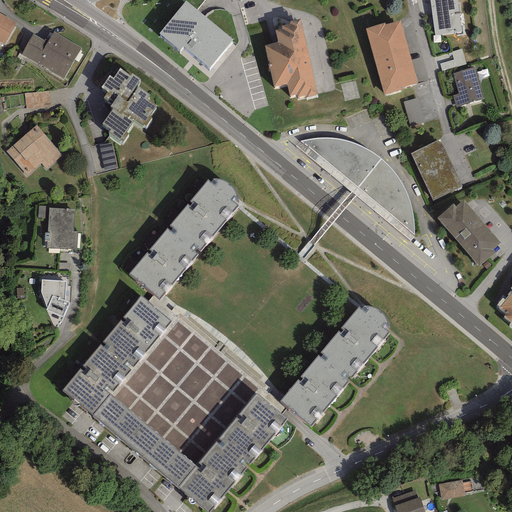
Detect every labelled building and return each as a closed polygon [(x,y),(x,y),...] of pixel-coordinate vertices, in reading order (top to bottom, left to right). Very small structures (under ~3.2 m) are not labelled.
[(457,0),(429,0),(435,35),(462,32),(457,0)] [(232,40),(185,1),(159,33),(180,50),(183,46),(209,68),(232,40)] [(16,23),(0,13),(0,41),(4,44),(16,23)] [(299,19),(289,21),(290,24),(281,26),(282,29),(275,30),(278,42),(264,46),(274,87),(286,84),(289,96),(296,94),(297,98),(306,95),(306,97),(318,95),(299,19)] [(384,23),(365,29),(384,95),(403,90),(402,87),(417,83),(400,20),(385,24),(384,23)] [(81,48),(53,32),(47,43),(33,34),(21,55),(63,79),(81,48)] [(461,49),(451,52),(453,60),(455,67),(455,68),(466,65),(461,49)] [(455,67),(453,60),(439,64),(441,71),(455,67)] [(474,67),(452,74),(458,94),(452,95),(456,108),(483,100),(474,67)] [(130,76),(120,68),(113,78),(109,75),(100,87),(107,92),(103,98),(112,105),(110,107),(113,109),(102,124),(110,130),(108,133),(120,142),(120,141),(122,142),(128,134),(125,131),(134,120),(143,126),(144,125),(146,126),(151,118),(149,116),(156,106),(147,99),(149,95),(137,86),(139,82),(138,81),(140,79),(132,73),(130,76)] [(48,91),(24,94),(26,109),(50,106),(48,91)] [(418,98),(403,102),(410,127),(425,123),(418,98)] [(62,155),(36,125),(6,151),(26,175),(40,164),(45,169),(62,155)] [(306,139),(300,141),(414,235),(414,231),(414,223),(413,212),(410,202),(406,193),(403,185),(399,177),(393,169),(388,163),(381,159),(374,153),(368,149),(360,146),(356,143),(351,142),(345,140),(339,139),(332,138),(326,138),(319,138),(313,138),(306,139)] [(440,140),(410,153),(432,200),(462,186),(440,140)] [(414,235),(300,141),(296,146),(409,240),(414,235)] [(111,143),(99,146),(104,171),(116,168),(111,143)] [(208,180),(129,274),(159,300),(239,206),(231,200),(234,196),(237,199),(237,197),(237,195),(235,191),(233,188),(230,185),(226,182),(223,180),(217,179),(213,179),(216,182),(214,185),(208,180)] [(453,204),(437,218),(479,267),(495,253),(492,249),(500,243),(463,199),(455,206),(453,204)] [(47,206),(38,206),(38,218),(46,219),(47,206)] [(74,210),(49,208),(47,233),(45,233),(44,241),(47,241),(46,248),(76,250),(77,231),(73,231),(74,210)] [(65,281),(41,280),(40,292),(47,308),(46,310),(63,317),(69,303),(64,301),(65,281)] [(511,285),(510,288),(511,289),(511,290),(511,292),(510,291),(507,294),(508,295),(504,300),(502,298),(496,305),(499,307),(498,308),(506,314),(503,317),(510,323),(508,325),(511,327),(511,285)] [(24,288),(16,288),(16,299),(24,299),(24,288)] [(171,322),(140,296),(62,391),(207,511),(210,511),(286,420),(257,393),(195,466),(111,395),(171,322)] [(358,307),(279,401),(310,427),(389,333),(381,327),(384,323),(388,326),(388,324),(387,322),(386,318),(383,315),(380,312),(376,309),(373,307),(367,306),(363,306),(366,310),(364,312),(358,307)] [(60,323),(63,317),(46,310),(53,326),(57,328),(60,323)] [(462,480),(438,484),(441,500),(465,496),(462,480)] [(392,498),(394,506),(418,498),(415,491),(392,498)] [(418,498),(394,506),(396,511),(424,511),(420,497),(418,498)]
